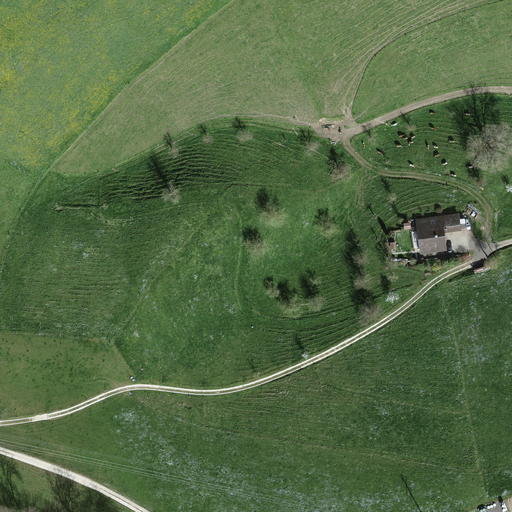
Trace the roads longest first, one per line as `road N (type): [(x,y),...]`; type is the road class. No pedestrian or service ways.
road 1 (track): [(0,424),(123,388),(222,391),(271,378),(375,327),(484,255)]
road 2 (track): [(484,255),(488,214),(471,190),(372,169),(348,140),(356,129),(449,95),(511,90)]
